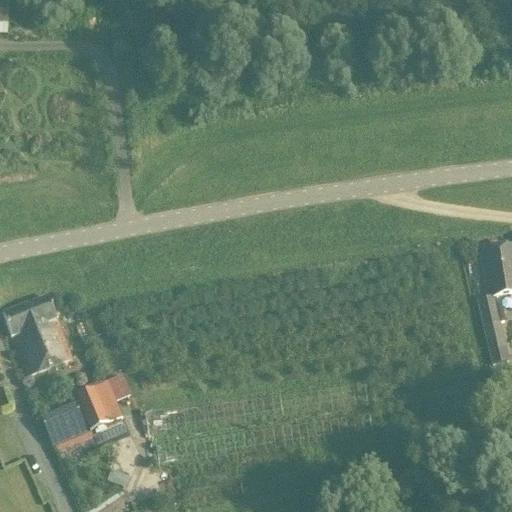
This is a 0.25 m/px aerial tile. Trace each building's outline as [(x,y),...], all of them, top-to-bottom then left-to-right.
[(0,27),(12,28),(12,2),(0,2),(0,27)] [(499,325),(500,325),(504,324),(499,299),(511,297),(511,245),(480,251),(488,300),(476,303),(492,369),(508,365),(499,325)] [(32,379),(32,378),(36,376),(38,377),(63,368),(64,366),(68,365),(73,364),(58,324),(57,324),(48,299),(2,315),(12,341),(26,381),(32,379)] [(118,379),(75,399),(90,434),(109,426),(122,421),(115,404),(128,399),(118,379)] [(87,438),(75,407),(41,420),(53,452),(87,438)] [(106,483),(123,491),(128,479),(110,472),(106,483)]
